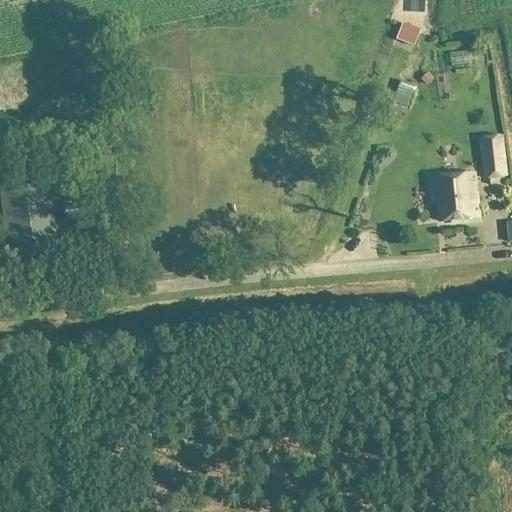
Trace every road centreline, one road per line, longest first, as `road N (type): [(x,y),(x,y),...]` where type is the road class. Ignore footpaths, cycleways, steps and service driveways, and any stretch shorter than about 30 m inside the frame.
road 1 (unclassified): [(0,309),(511,262)]
road 2 (track): [(424,271),(426,307),(464,355),(473,382),(479,480)]
road 3 (track): [(33,304),(47,369),(53,511)]
